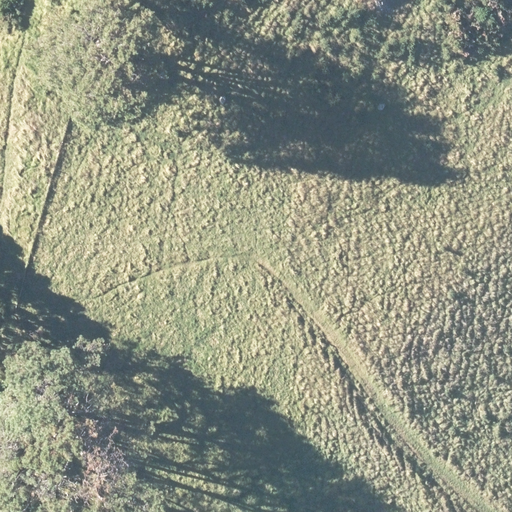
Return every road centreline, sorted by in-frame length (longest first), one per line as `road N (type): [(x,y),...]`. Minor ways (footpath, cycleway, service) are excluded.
road 1 (track): [(490,511),(355,370),(261,255),(224,244),(70,304),(18,293),(0,242)]
road 2 (track): [(0,235),(36,0)]
